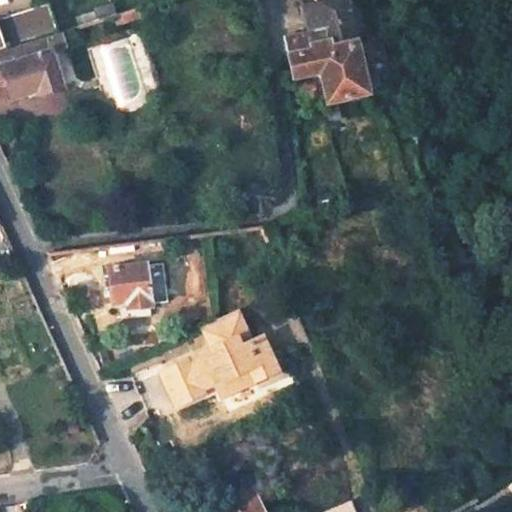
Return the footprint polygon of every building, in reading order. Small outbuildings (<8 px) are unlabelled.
[(364,95),(343,0),(334,0),(304,6),(310,34),(286,39),(293,78),(314,74),(323,84),(327,103),(364,95)] [(36,95),(60,87),(50,56),(65,50),(60,34),(0,52),(0,82),(2,82),(6,96),(34,88),(36,95)] [(363,90),(374,88),(365,46),(354,49),(363,90)] [(60,282),(85,271),(77,251),(47,255),(60,282)] [(126,310),(148,307),(144,265),(107,270),(110,305),(125,303),(126,310)] [(234,378),(249,372),(253,384),(276,374),(262,339),(250,344),(238,316),(216,324),(203,330),(211,351),(215,359),(191,370),(188,361),(187,361),(160,374),(174,409),(202,397),(201,393),(234,378)] [(191,370),(215,359),(211,351),(188,361),(191,370)] [(249,372),(234,378),(239,391),(253,384),(249,372)] [(261,511),(254,495),(216,511),(261,511)]
